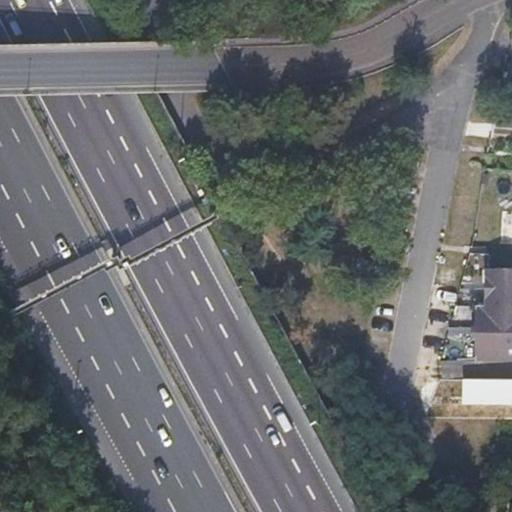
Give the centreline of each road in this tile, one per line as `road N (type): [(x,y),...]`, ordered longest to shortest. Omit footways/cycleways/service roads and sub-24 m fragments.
road 1 (motorway): [(305,511),(30,0)]
road 2 (residential): [(461,100),(386,419),(482,509)]
road 3 (residential): [(127,0),(212,162),(295,170),(461,100)]
road 4 (motorway): [(0,153),(193,511)]
road 5 (residential): [(220,67),(308,65),(389,42),(461,0)]
road 6 (unclassified): [(220,67),(0,72)]
